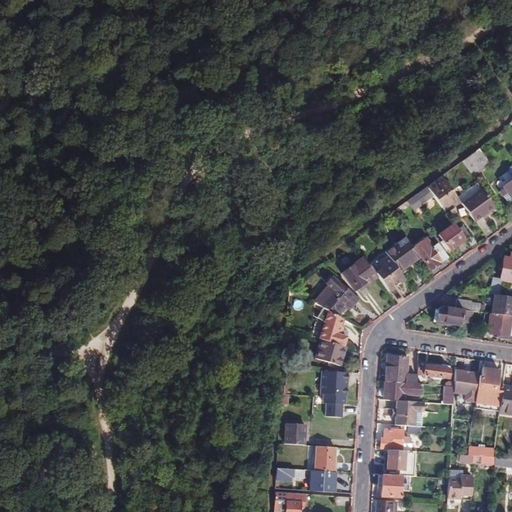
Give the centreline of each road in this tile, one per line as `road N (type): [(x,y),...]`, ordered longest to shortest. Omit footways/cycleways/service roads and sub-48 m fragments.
road 1 (track): [(107,335),(143,276),(188,168),(253,134),(471,50),(511,1)]
road 2 (track): [(297,0),(248,46),(205,50),(148,73),(120,121),(78,268),(33,293),(0,277)]
road 3 (track): [(85,345),(1,0)]
road 4 (residential): [(377,333),(359,511)]
road 5 (track): [(104,509),(107,335)]
road 6 (residential): [(511,232),(377,333)]
road 7 (residential): [(377,333),(511,352)]
